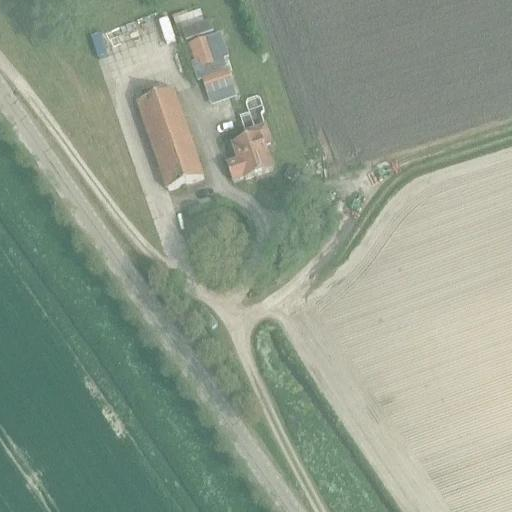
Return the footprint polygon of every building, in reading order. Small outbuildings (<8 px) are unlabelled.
[(210,23),(182,32),(186,42),(213,33),(210,23)] [(189,46),(198,72),(219,65),(210,39),(189,46)] [(201,78),(208,98),(234,89),(227,69),(201,78)] [(136,107),(166,194),(203,182),(173,94),(136,107)] [(226,168),(232,186),(244,182),(244,183),(272,173),(264,148),(270,146),(265,129),(245,136),(247,143),(232,148),(237,164),(226,168)] [(290,169),(284,179),(292,184),(298,174),(290,169)]
